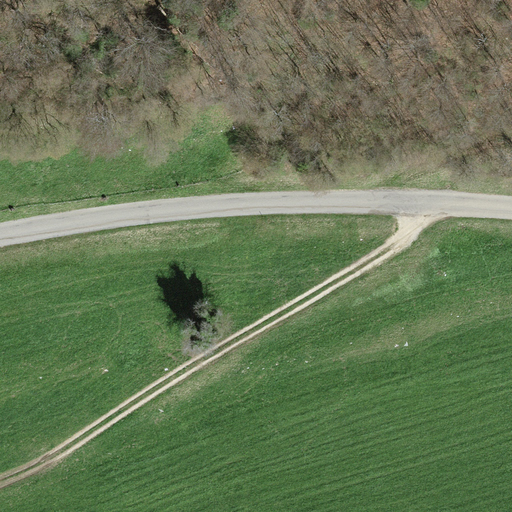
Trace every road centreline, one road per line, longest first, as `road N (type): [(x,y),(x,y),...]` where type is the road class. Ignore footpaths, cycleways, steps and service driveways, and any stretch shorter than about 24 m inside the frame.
road 1 (unclassified): [(511,203),(269,200),(0,231)]
road 2 (track): [(426,198),(400,248),(148,390),(17,482)]
road 3 (track): [(511,139),(419,162),(374,197)]
